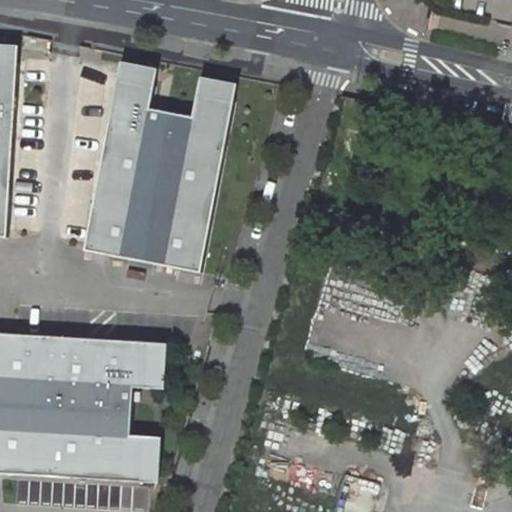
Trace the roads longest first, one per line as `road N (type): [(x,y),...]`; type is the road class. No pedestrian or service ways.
road 1 (unclassified): [(200,511),(328,53)]
road 2 (secondary): [(1,0),(328,53)]
road 3 (secondary): [(328,53),(506,91)]
road 4 (secondary): [(510,66),(332,30)]
road 5 (secondary): [(332,30),(176,0)]
